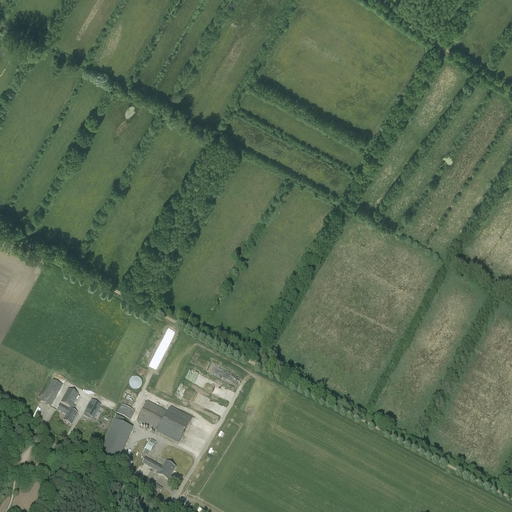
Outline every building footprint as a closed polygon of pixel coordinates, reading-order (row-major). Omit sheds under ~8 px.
[(129,381),(129,384),(129,386),(131,388),(132,389),(134,390),(137,390),(139,389),(141,388),(142,386),(142,384),(142,381),(141,379),(139,378),(137,377),(134,377),(132,378),(131,379),(129,381)] [(61,385),(52,380),(40,401),(49,406),(61,385)] [(70,408),(71,408),(73,406),(79,395),(68,389),(61,403),(70,408)] [(94,419),(101,405),(91,400),(84,414),(94,419)] [(168,414),(147,402),(137,421),(158,432),(158,433),(178,444),(192,420),(171,409),(168,414)] [(135,412),(122,405),(117,414),(130,421),(135,412)] [(76,407),(73,406),(71,408),(70,408),(69,409),(69,410),(68,412),(59,407),(56,411),(66,416),(63,421),(71,426),(78,414),(73,412),(76,407)] [(105,455),(118,461),(133,428),(122,424),(124,419),(116,415),(102,448),(107,450),(105,455)] [(145,450),(150,453),(154,446),(149,443),(145,450)] [(168,481),(175,468),(166,462),(162,469),(145,459),(143,464),(156,472),(155,473),(168,481)] [(133,478),(138,481),(147,487),(158,493),(158,492),(160,493),(163,489),(148,480),(149,480),(141,475),(136,473),(133,478)]
